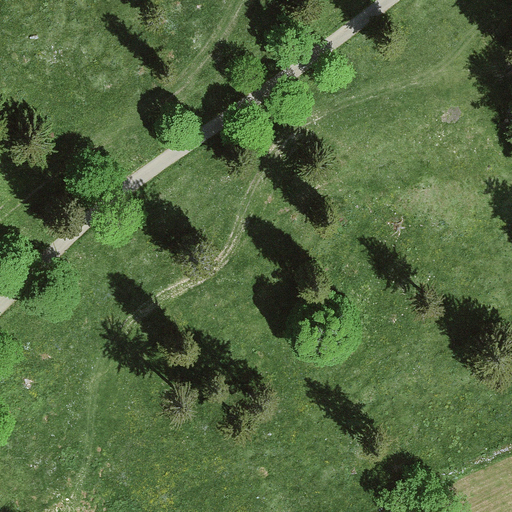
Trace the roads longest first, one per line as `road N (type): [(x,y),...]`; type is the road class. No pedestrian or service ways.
road 1 (track): [(67,511),(127,324),(225,258),(260,174),(294,126),(441,69),(511,58)]
road 2 (unclassified): [(0,307),(126,189),(394,0)]
